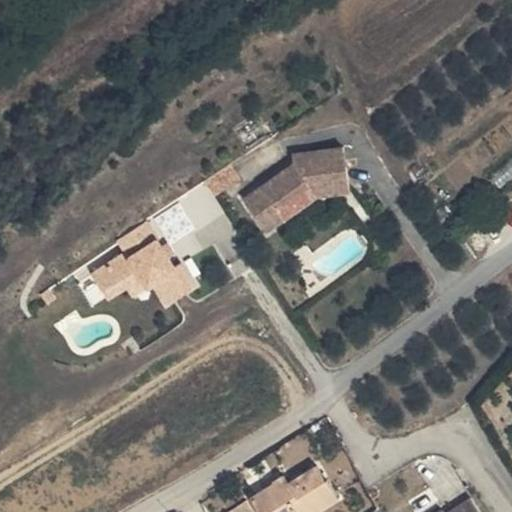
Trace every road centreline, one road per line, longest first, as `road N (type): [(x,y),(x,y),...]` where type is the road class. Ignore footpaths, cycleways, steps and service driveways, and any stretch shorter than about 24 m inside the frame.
road 1 (residential): [(503,511),(458,439),(381,458),(360,451),(329,398)]
road 2 (residential): [(329,398),(511,252)]
road 3 (residential): [(147,511),(329,398)]
